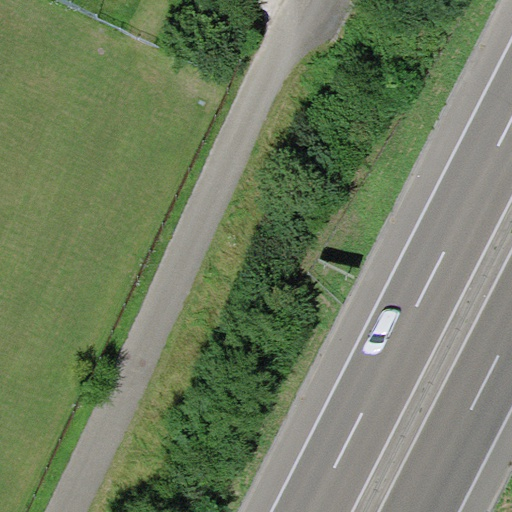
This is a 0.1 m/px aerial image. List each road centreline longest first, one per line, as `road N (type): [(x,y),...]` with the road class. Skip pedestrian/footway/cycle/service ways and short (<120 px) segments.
road 1 (motorway): [(511,122),(313,511)]
road 2 (motorway): [(426,511),(511,345)]
